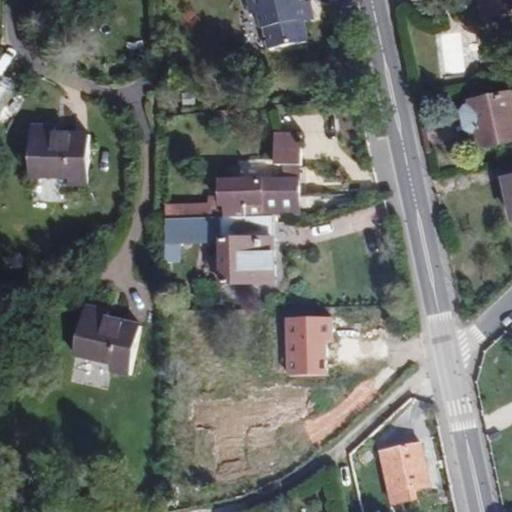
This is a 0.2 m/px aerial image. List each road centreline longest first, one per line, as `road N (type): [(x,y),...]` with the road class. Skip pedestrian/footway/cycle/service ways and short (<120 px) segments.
road 1 (tertiary): [(370,0),(445,355)]
road 2 (tertiary): [(445,355),(482,511)]
